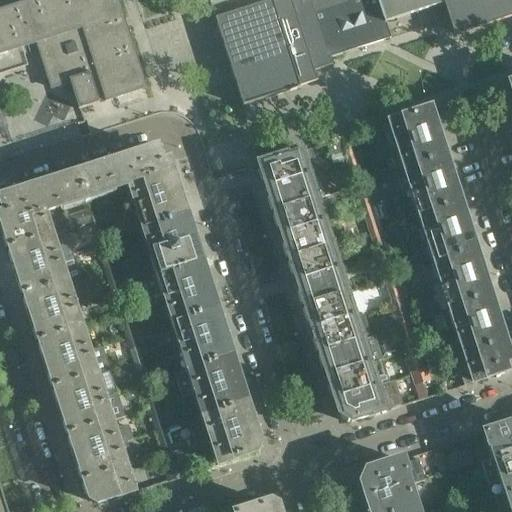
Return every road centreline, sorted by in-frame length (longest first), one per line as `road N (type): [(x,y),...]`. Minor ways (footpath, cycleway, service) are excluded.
road 1 (residential): [(0,175),(166,120),(180,125),(198,152),(300,472)]
road 2 (residential): [(511,403),(300,472)]
road 3 (residential): [(54,511),(0,341)]
road 4 (residential): [(300,472),(182,511)]
